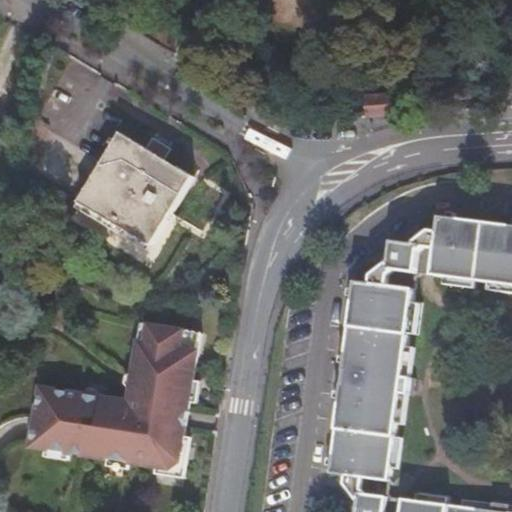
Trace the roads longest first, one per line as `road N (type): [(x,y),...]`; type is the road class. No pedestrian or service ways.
road 1 (residential): [(313,194),(247,134),(43,0)]
road 2 (tertiary): [(313,194),(264,289),(225,511)]
road 3 (tertiary): [(313,194),(355,165),(408,144),(511,137)]
